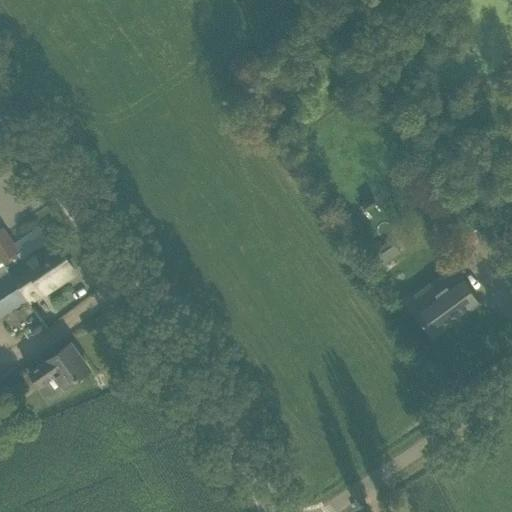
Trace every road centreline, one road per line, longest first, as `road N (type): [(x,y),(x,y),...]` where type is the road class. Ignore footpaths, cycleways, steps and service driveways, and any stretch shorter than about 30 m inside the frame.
road 1 (unclassified): [(270,511),(197,387),(0,104)]
road 2 (unclassified): [(325,511),(511,388)]
